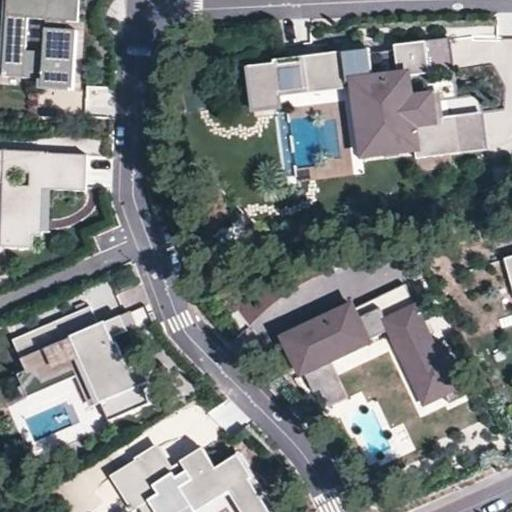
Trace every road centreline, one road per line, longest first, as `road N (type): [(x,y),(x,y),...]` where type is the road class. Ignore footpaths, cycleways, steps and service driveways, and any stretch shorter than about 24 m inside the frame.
road 1 (residential): [(141,8),(132,198),(168,295),(185,333),(292,440),(336,511)]
road 2 (residential): [(141,8),(403,0)]
